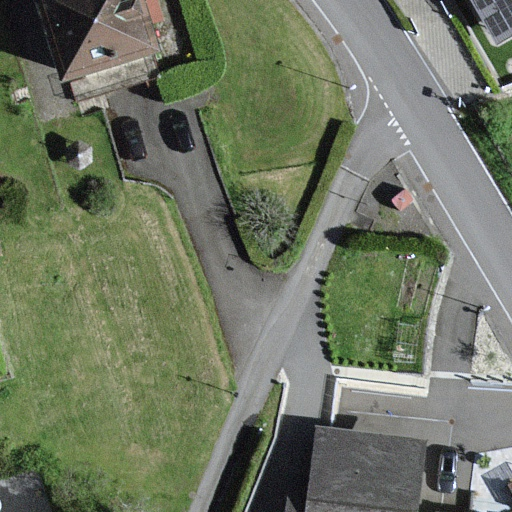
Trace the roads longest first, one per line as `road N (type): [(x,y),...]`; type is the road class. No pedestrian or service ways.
road 1 (residential): [(405,83),(325,228),(205,511)]
road 2 (tertiary): [(511,273),(405,83)]
